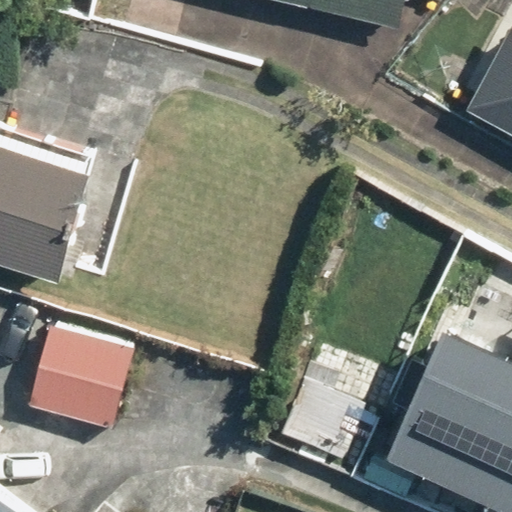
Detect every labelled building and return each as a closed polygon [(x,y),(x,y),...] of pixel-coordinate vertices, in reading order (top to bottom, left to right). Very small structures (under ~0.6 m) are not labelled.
[(299,0),(396,22),(401,0),(299,0)] [(511,18),(466,100),(511,126),(511,18)] [(90,154),(0,127),(0,256),(56,273),(90,154)] [(406,399),(384,447),(511,502),(511,299),(485,288),(469,325),(447,316),(427,360),(406,351),(388,391),(406,399)] [(136,340),(53,322),(37,397),(120,415),(136,340)] [(0,396),(0,511),(41,511),(0,480),(0,428),(15,409),(0,396)]
